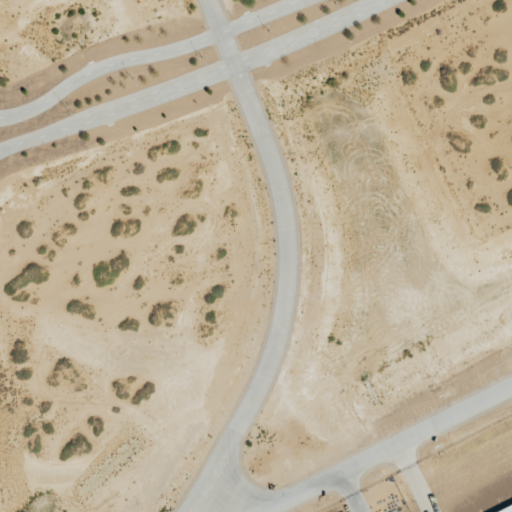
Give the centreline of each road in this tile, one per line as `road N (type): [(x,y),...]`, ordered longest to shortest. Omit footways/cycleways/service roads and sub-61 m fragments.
road 1 (residential): [(207,0),(263,131),(289,235),(267,366),(248,414),(188,511)]
road 2 (tertiary): [(0,146),(235,63),(374,0)]
road 3 (residential): [(511,381),(249,511),(191,509)]
road 4 (tertiary): [(294,0),(173,49),(94,68),(38,104),(0,116)]
